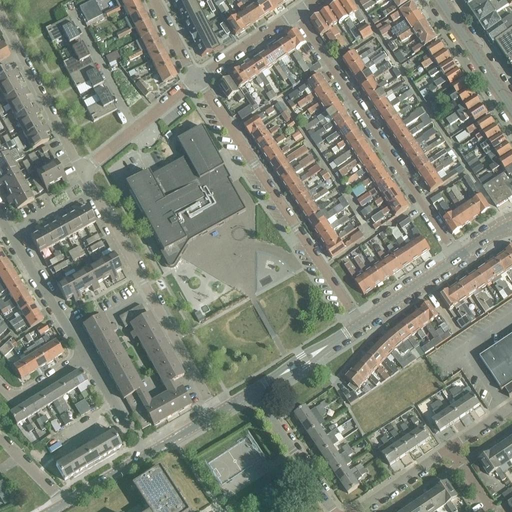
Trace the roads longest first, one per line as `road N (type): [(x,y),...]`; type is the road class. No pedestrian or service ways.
road 1 (residential): [(359,324),(196,78)]
road 2 (residential): [(457,258),(294,12)]
road 3 (unknown): [(511,222),(473,179),(356,0)]
road 4 (residential): [(82,170),(0,6)]
road 5 (residential): [(87,360),(13,232)]
road 6 (residential): [(334,511),(253,392)]
road 7 (residential): [(150,293),(82,170)]
road 8 (residential): [(217,414),(150,293)]
road 9 (tertiary): [(511,110),(439,0)]
road 10 (residential): [(134,129),(75,16)]
road 11 (tertiary): [(253,392),(359,324)]
